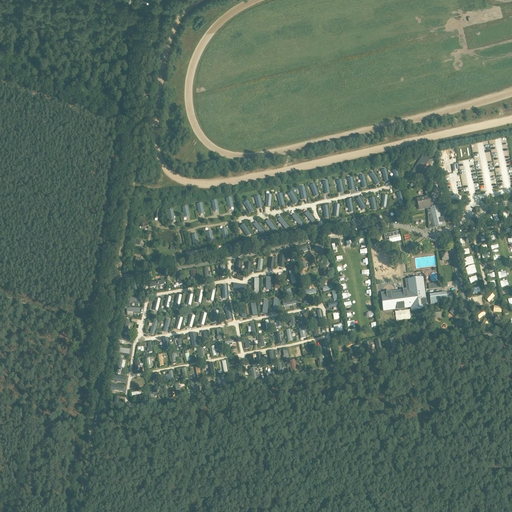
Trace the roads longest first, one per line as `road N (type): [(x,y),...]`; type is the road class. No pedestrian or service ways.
road 1 (unknown): [(257,0),(215,27),(196,52),(187,85),(188,114),(204,143),(226,156),(273,153),(511,92)]
road 2 (track): [(131,407),(129,375),(145,297),(285,269)]
road 3 (track): [(80,511),(117,279)]
road 4 (track): [(129,375),(327,336)]
road 5 (track): [(117,279),(143,114)]
road 6 (track): [(0,73),(132,117)]
